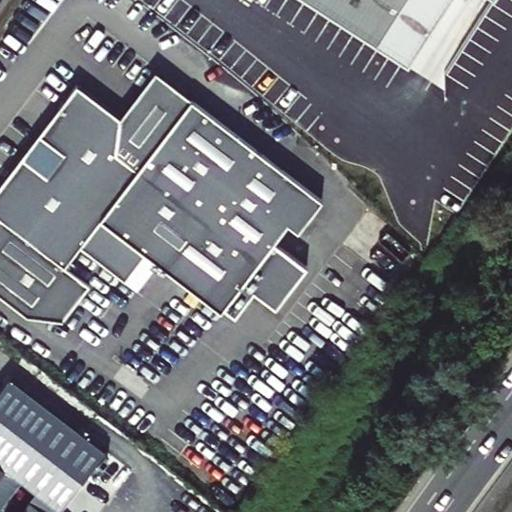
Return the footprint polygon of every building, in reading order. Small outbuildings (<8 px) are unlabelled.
[(304,0),(408,66),(449,0),(304,0)] [(150,151),(186,104),(150,77),(114,123),(150,151)] [(0,225),(60,271),(96,224),(215,314),(282,228),(293,236),(317,203),(186,104),(150,151),(114,123),(72,91),(0,185),(0,225)] [(0,295),(26,316),(60,271),(0,225),(0,295)] [(0,501),(19,477),(0,463),(0,501)] [(54,511),(33,495),(19,511),(54,511)]
